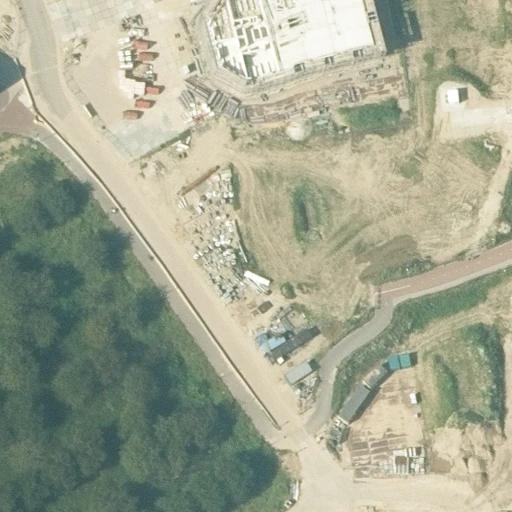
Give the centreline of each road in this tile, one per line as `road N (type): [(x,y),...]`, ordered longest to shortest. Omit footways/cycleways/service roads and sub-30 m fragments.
road 1 (residential): [(41,99),(322,508)]
road 2 (residential): [(322,508),(369,495),(458,496),(479,511)]
